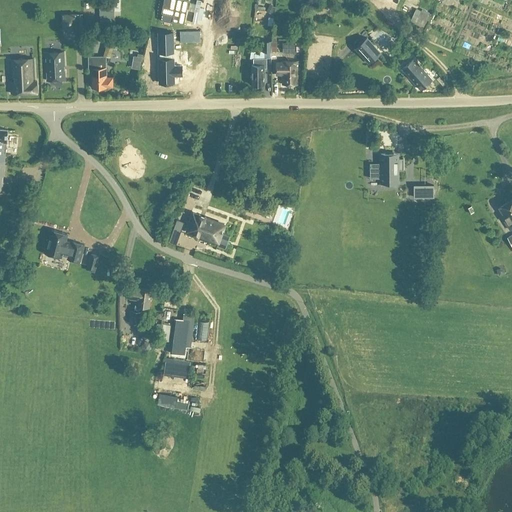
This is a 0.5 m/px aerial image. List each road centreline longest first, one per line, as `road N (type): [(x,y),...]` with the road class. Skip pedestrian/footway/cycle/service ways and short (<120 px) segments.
road 1 (residential): [(376,511),(296,296),(167,252),(143,235),(109,178),(57,132),(51,107)]
road 2 (residential): [(51,107),(511,99)]
road 3 (track): [(375,2),(443,68),(459,102)]
